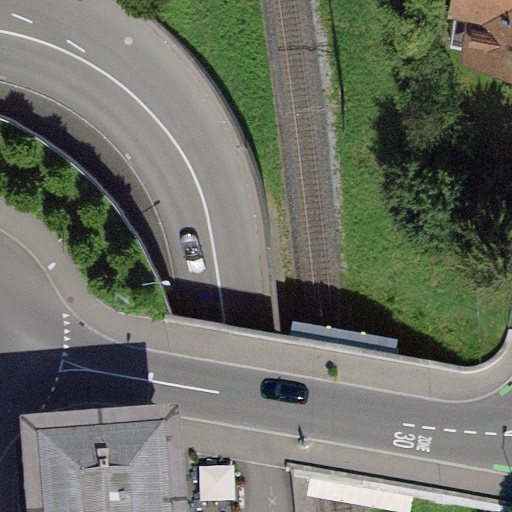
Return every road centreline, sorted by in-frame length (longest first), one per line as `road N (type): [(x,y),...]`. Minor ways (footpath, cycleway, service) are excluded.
road 1 (primary): [(0,26),(91,65),(126,90),(155,115),(200,189),(213,240),(241,511)]
road 2 (residential): [(511,435),(431,428),(19,355)]
